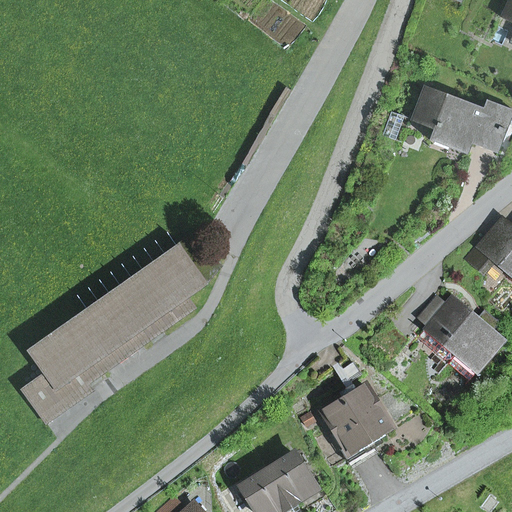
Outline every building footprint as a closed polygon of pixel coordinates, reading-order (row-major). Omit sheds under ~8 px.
[(511,0),(508,0),(501,18),(511,22),(511,36),(510,42),(511,42),(511,0)] [(471,144),(473,137),(500,147),(511,115),(511,110),(486,101),(483,109),(424,86),(413,115),(436,124),(433,130),(429,140),(467,155),(471,144)] [(392,112),(383,136),(395,141),(404,117),(392,112)] [(433,130),(436,124),(413,115),(411,121),(433,130)] [(497,154),(500,147),(473,137),(471,144),(497,154)] [(511,234),(499,223),(479,246),(495,260),(511,274),(511,234)] [(178,245),(199,274),(217,261),(196,232),(178,245)] [(186,297),(206,285),(199,274),(178,245),(177,246),(178,249),(177,250),(89,312),(33,352),(31,349),(29,351),(46,375),(22,390),(47,424),(47,422),(93,391),(86,381),(98,373),(100,377),(101,375),(151,341),(148,337),(160,329),(163,332),(193,309),(195,309),(186,297)] [(484,273),(495,260),(479,246),(468,259),(484,273)] [(475,374),(477,375),(506,341),(493,330),(478,317),(452,295),(449,300),(439,292),(421,314),(430,322),(426,326),(428,327),(446,342),(435,354),(443,361),(450,360),(447,364),(469,382),(475,374)] [(493,330),(499,323),(484,311),(478,317),(493,330)] [(364,349),(386,366),(407,340),(386,323),(364,349)] [(417,339),(435,354),(446,342),(428,327),(417,339)] [(356,392),(351,383),(362,375),(353,362),(343,369),(339,363),(333,367),(345,388),(342,400),(344,398),(356,392)] [(324,411),(345,446),(339,449),(348,463),(374,447),(369,438),(380,432),(389,426),(380,411),(377,413),(373,405),(375,404),(364,386),(356,392),(344,398),(342,400),(324,411)] [(348,463),(353,470),(379,454),(374,447),(348,463)] [(312,483),(294,454),(268,470),(290,506),(295,503),(300,511),(319,511),(333,504),(317,480),(312,483)] [(286,511),(285,509),(290,506),(268,470),(235,491),(243,502),(249,499),(257,511),(286,511)] [(286,511),(300,511),(295,503),(290,506),(285,509),(286,511)]
